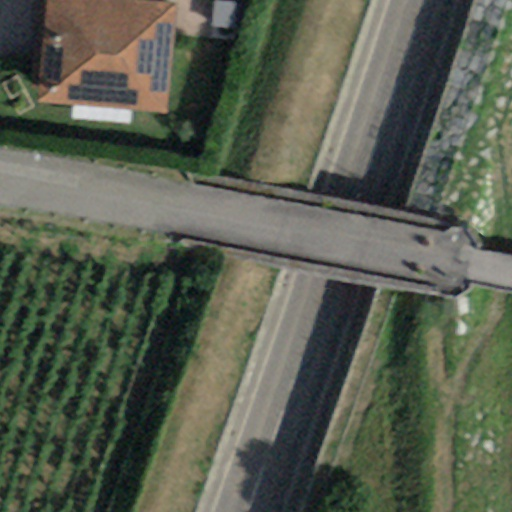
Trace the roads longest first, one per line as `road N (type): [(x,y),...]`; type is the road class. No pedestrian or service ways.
road 1 (secondary): [(417,0),(247,511)]
road 2 (residential): [(0,181),(198,210)]
road 3 (track): [(461,200),(511,35)]
